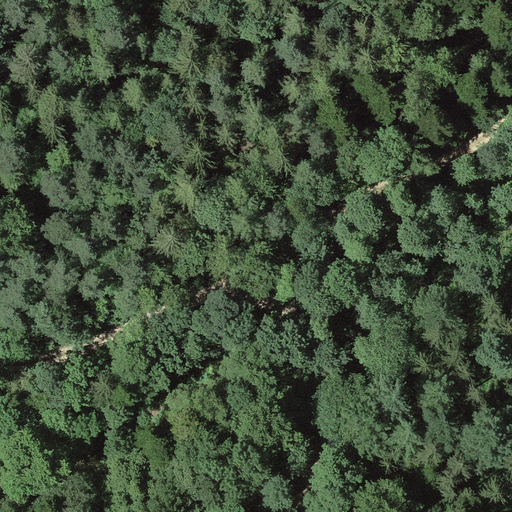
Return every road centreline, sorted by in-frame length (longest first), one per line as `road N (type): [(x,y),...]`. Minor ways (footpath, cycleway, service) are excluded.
road 1 (track): [(0,509),(203,373),(244,365),(271,370),(300,400),(307,469)]
road 2 (track): [(252,269),(511,100)]
road 3 (track): [(0,360),(22,362),(138,323),(252,269)]
road 4 (track): [(252,269),(288,311),(327,393),(321,444),(307,469)]
